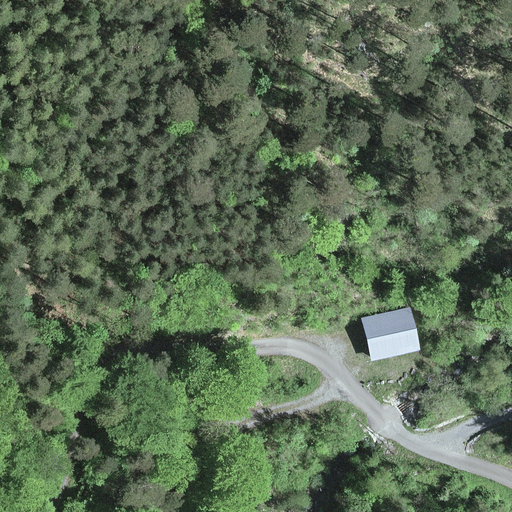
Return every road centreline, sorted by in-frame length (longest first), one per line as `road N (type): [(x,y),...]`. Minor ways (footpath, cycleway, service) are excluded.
road 1 (track): [(511,479),(397,435),(311,352),(150,347),(111,356),(91,375),(51,511)]
road 2 (track): [(187,511),(185,486),(220,433),(346,383)]
